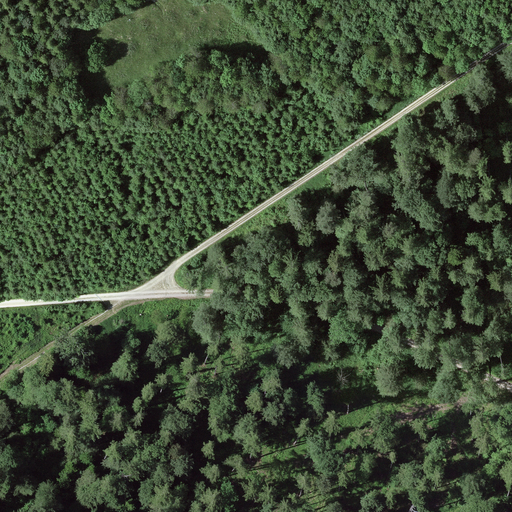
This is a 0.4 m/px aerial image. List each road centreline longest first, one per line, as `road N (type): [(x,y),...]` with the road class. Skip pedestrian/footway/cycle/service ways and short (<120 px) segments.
road 1 (track): [(0,303),(137,294),(511,40)]
road 2 (track): [(511,389),(350,315),(266,295),(137,294)]
